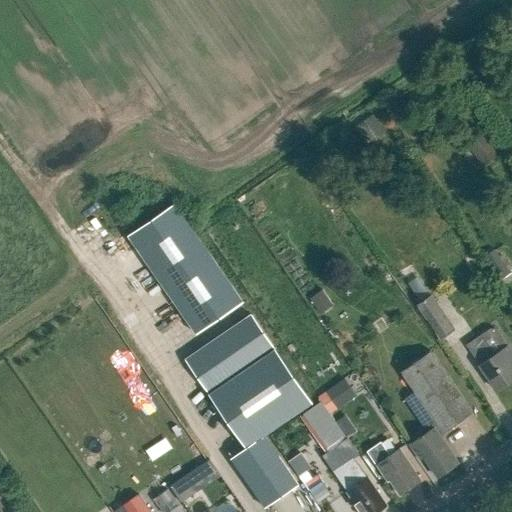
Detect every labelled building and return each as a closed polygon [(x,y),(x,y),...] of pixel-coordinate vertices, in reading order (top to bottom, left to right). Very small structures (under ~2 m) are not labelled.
[(372,115),(355,127),(366,143),(383,131),(372,115)] [(499,156),(483,135),(468,146),(483,167),(499,156)] [(175,204),(128,235),(197,334),(243,303),(175,204)] [(500,280),(510,273),(494,250),(484,257),(500,280)] [(433,298),(417,309),(441,345),(457,334),(433,298)] [(231,458),(265,507),(298,485),(264,435),(312,402),(252,314),(185,359),(247,447),(231,458)] [(480,365),(497,390),(511,379),(511,362),(511,361),(511,352),(494,326),(466,345),(480,365)] [(424,458),(437,477),(453,466),(449,460),(454,457),(439,435),(443,432),(444,433),(472,413),(430,352),(401,371),(438,425),(410,444),(421,460),(424,458)] [(337,409),(356,396),(344,378),(325,391),(337,409)] [(348,438),(326,453),(337,468),(333,470),(349,494),(348,497),(353,504),(356,504),(361,511),(370,511),(372,511),(377,511),(387,505),(367,477),(353,458),(359,454),(348,438)] [(376,465),(377,465),(388,481),(390,479),(400,495),(421,481),(399,449),(388,456),(381,445),(380,444),(367,453),(376,466),(376,465)] [(193,470),(204,487),(220,476),(209,460),(193,470)] [(168,489),(154,499),(162,511),(169,511),(179,505),(168,489)] [(151,511),(139,494),(115,511),(151,511)]
